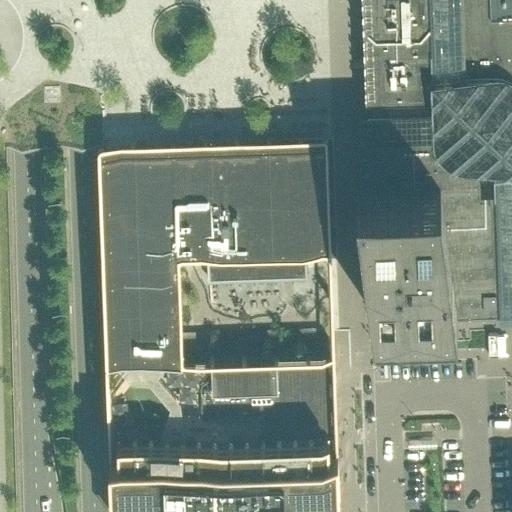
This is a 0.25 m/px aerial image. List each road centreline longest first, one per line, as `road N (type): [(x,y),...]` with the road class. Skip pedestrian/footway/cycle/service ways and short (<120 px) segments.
road 1 (secondary): [(97,511),(77,0)]
road 2 (secondary): [(23,0),(39,511)]
